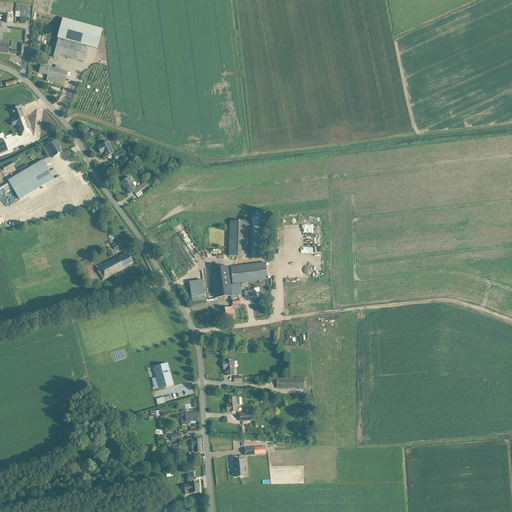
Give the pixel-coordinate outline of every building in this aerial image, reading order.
[(18,6),(17,11),(21,12),(21,18),(26,18),(26,15),(29,15),(30,11),(27,11),(27,7),(18,6)] [(57,39),(58,39),(53,58),(58,59),(59,56),(83,62),(87,47),(97,49),(103,29),(63,18),(57,39)] [(0,21),(0,52),(8,54),(9,45),(0,44),(0,40),(0,41),(2,27),(1,27),(1,22),(0,21)] [(41,66),(40,68),(39,73),(47,75),(47,76),(46,80),(64,85),(67,77),(68,72),(59,70),(60,67),(55,66),(55,69),(49,67),(49,68),(41,66)] [(15,120),(12,121),(13,126),(17,124),(21,136),(31,133),(27,120),(25,121),(20,107),(12,110),(14,115),(13,115),(15,120)] [(42,124),(42,123),(36,116),(30,122),(40,134),(44,132),(45,131),(44,131),(47,129),(44,125),(44,126),(42,124)] [(56,141),(52,143),(48,146),(54,156),(62,152),(57,145),(58,144),(56,141)] [(102,149),(103,152),(106,157),(113,154),(108,142),(100,145),(100,146),(98,147),(99,151),(102,149)] [(126,157),(123,151),(113,155),(116,161),(126,157)] [(20,173),(8,180),(19,200),(54,179),(51,175),(42,160),(20,173)] [(5,171),(15,165),(13,161),(2,167),(5,171)] [(128,177),(121,183),(124,187),(125,188),(125,189),(129,194),(133,191),(136,195),(149,185),(147,181),(136,189),(130,181),(133,180),(129,174),(127,175),(128,177)] [(251,218),(249,257),(261,258),(263,218),(263,212),(251,211),(251,218)] [(230,221),(228,256),(246,257),(247,221),(230,221)] [(119,258),(118,256),(96,268),(103,281),(125,269),(124,267),(133,262),(128,253),(119,258)] [(89,272),(86,267),(90,264),(87,259),(79,264),(82,269),(85,274),(89,272)] [(267,280),(265,263),(230,267),(232,284),(267,280)] [(231,296),(231,291),(227,266),(212,268),(216,298),(231,296)] [(230,307),(224,308),(219,309),(221,319),(232,317),(230,307)] [(225,366),(225,369),(226,376),(234,375),(233,361),(225,361),(225,362),(223,362),(223,366),(225,366)] [(155,368),(160,387),(171,384),(166,365),(155,368)] [(304,378),(277,377),(277,389),(303,389),(304,388),(306,388),(307,379),(304,379),(304,378)] [(229,408),(227,408),(227,412),(229,412),(237,411),(236,405),(240,405),(239,397),(228,398),(229,408)] [(189,425),(189,422),(198,421),(198,413),(181,414),(182,425),(189,425)] [(253,420),(252,413),(240,414),(240,421),(253,420)] [(182,439),(181,433),(170,435),(172,442),(182,439)] [(195,439),(191,440),(191,447),(192,453),(195,452),(196,452),(201,452),(200,439),(195,439)] [(244,459),(233,460),(234,469),(235,469),(236,478),(245,477),(244,468),(244,459)] [(185,485),(184,485),(185,495),(191,495),(191,494),(199,493),(198,484),(190,484),(190,485),(185,485)]
